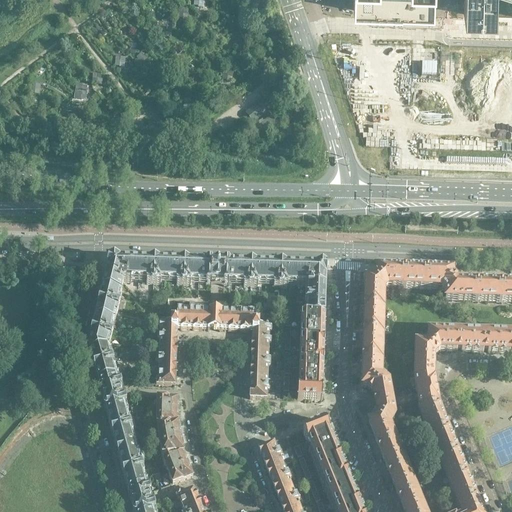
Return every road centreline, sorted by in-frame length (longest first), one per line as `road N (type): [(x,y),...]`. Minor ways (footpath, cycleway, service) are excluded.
road 1 (primary): [(0,209),(321,210)]
road 2 (primary): [(305,190),(111,185),(0,171)]
road 3 (tertiary): [(98,247),(348,255)]
road 4 (tertiary): [(347,247),(98,237)]
road 5 (residential): [(511,30),(327,26),(304,33)]
road 6 (residential): [(511,368),(466,366),(447,389),(496,511)]
road 7 (residential): [(88,407),(73,352),(98,247)]
road 8 (tertiary): [(511,252),(347,247)]
road 9 (residential): [(239,427),(235,350),(192,350),(187,393)]
road 10 (tertiary): [(348,255),(511,261)]
road 11 (unclassified): [(344,408),(348,255)]
road 12 (trunk): [(370,212),(511,213)]
road 13 (trunk): [(511,193),(385,189)]
